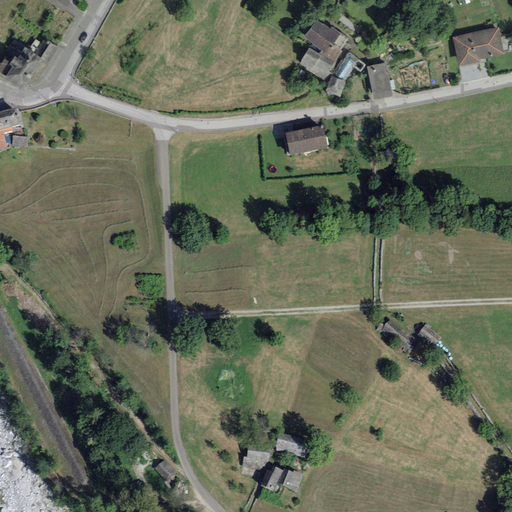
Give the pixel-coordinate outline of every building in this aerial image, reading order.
[(67,0),(44,0),(64,12),(70,2),(67,0)] [(329,30),(315,20),(304,36),(312,44),(309,47),(334,63),(342,51),(340,49),(348,39),(331,27),(329,30)] [(498,27),(452,37),(458,64),(459,68),(481,63),(480,59),(504,54),(498,27)] [(58,48),(43,38),(34,53),(43,60),(49,63),(58,48)] [(34,53),(24,47),(17,58),(14,56),(9,64),(12,66),(4,78),(22,91),(43,60),(34,53)] [(324,80),(334,63),(309,47),(299,64),(306,68),(305,69),(324,80)] [(366,65),(349,53),(334,73),(344,80),(354,67),(360,72),(366,65)] [(385,63),(367,67),(374,100),(392,96),(385,63)] [(346,82),(331,76),(325,91),(340,97),(346,82)] [(17,108),(0,111),(0,149),(7,148),(3,133),(12,131),(11,127),(21,125),(17,108)] [(324,127),(285,133),(289,156),(327,149),(324,127)] [(28,138),(12,136),(11,146),(26,148),(28,138)] [(308,439),(279,433),(276,447),(277,448),(276,451),(305,458),(306,454),(304,454),(308,439)] [(269,454),(247,450),(246,457),(246,458),(266,461),(268,462),(269,454)] [(246,458),(246,457),(243,457),(242,468),(265,471),(266,461),(246,458)] [(282,485),(288,473),(275,467),(273,472),(267,470),(260,486),(272,491),(276,483),(282,485)] [(293,472),(289,471),(288,473),(282,485),(296,492),(303,475),(294,471),(293,472)]
